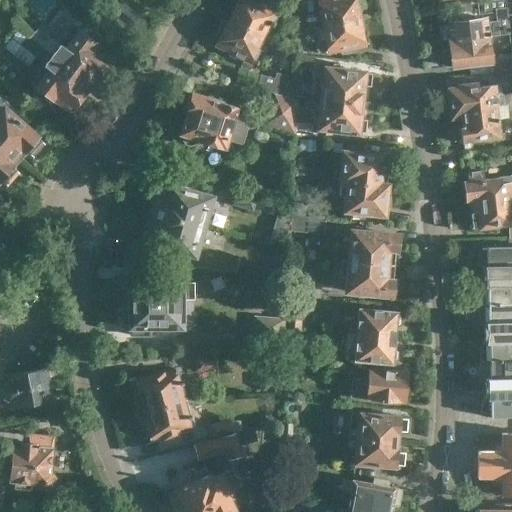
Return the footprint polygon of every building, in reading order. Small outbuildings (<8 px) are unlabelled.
[(230,18),(262,35),(269,22),(272,23),(282,4),(274,0),(268,0),(267,4),(263,2),(263,0),(238,0),(236,4),(232,5),(230,10),(232,15),(230,18)] [(324,25),(359,19),(358,14),(361,12),(360,8),(357,6),(355,0),(318,0),(317,0),(319,10),(322,10),(324,25)] [(509,36),(508,28),(506,12),(507,12),(506,4),(505,0),(504,0),(477,4),(478,14),(494,13),(496,22),(487,23),(486,19),(448,25),(451,43),(488,37),(509,34),(509,36)] [(250,68),(259,50),(266,38),(262,36),(262,35),(230,18),(228,23),(223,24),(221,28),(223,33),(216,45),(227,51),(226,51),(231,54),(231,55),(236,58),(237,55),(244,59),(241,64),(236,80),(274,93),(296,100),(297,82),(288,81),(288,77),(276,73),(274,79),(261,75),(248,72),(250,68)] [(324,25),(313,27),(317,52),(340,48),(341,54),(353,52),(352,46),(364,44),(362,31),(364,29),(363,24),(360,23),(359,19),(324,25)] [(102,59),(109,49),(81,27),(64,49),(39,29),(30,37),(86,80),(93,70),(101,73),(105,68),(104,65),(106,62),(102,59)] [(86,80),(30,37),(20,45),(50,69),(37,86),(52,98),(49,102),(62,111),(68,104),(72,107),(75,103),(78,104),(83,97),(78,90),(86,80)] [(511,61),(511,52),(511,53),(491,56),(488,37),(451,43),(452,50),(450,50),(450,51),(445,52),(441,55),(443,66),(446,67),(453,66),(454,67),(469,65),(470,75),(511,69),(511,61)] [(0,54),(0,78),(13,89),(24,77),(2,57),(0,54)] [(311,56),(298,54),(297,67),(311,67),(311,56)] [(339,69),(326,68),(325,68),(322,98),(360,102),(362,85),(370,86),(371,74),(364,73),(364,72),(339,69)] [(13,89),(0,78),(0,142),(17,158),(24,150),(33,157),(43,145),(35,138),(36,136),(4,107),(16,93),(13,89)] [(477,87),(476,82),(456,85),(456,87),(447,88),(450,119),(461,118),(461,119),(480,115),(479,108),(511,103),(511,93),(496,96),(495,85),(477,87)] [(295,134),(295,122),(296,100),(274,93),(264,125),(282,130),(295,134)] [(244,144),(249,128),(245,127),(247,120),(237,117),(240,107),(195,94),(194,95),(189,96),(186,107),(189,110),(182,133),(186,134),(185,137),(186,144),(193,146),(198,143),(199,138),(228,147),(230,140),(244,144)] [(318,128),(333,130),(357,133),(357,132),(365,133),(367,119),(359,118),(360,102),(322,98),(318,128)] [(511,117),(511,103),(479,108),(480,115),(461,119),(462,126),(461,126),(461,127),(451,128),(453,142),(463,141),(463,143),(500,139),(498,120),(511,117)] [(295,122),(295,134),(312,135),(312,123),(295,122)] [(295,134),(282,130),(282,133),(280,132),(280,139),(282,140),(282,154),(294,154),(295,134)] [(0,142),(0,179),(6,185),(17,173),(9,166),(17,158),(0,142)] [(340,182),(387,188),(389,170),(380,169),(381,157),(356,154),(357,147),(345,145),(344,153),(343,153),(340,182)] [(511,174),(510,175),(511,183),(499,185),(498,178),(481,180),(480,172),(468,173),(469,182),(465,183),(466,184),(462,187),(463,195),(467,199),(468,200),(474,199),(474,206),(479,205),(479,201),(511,196),(511,174)] [(387,188),(340,182),(338,198),(346,199),(345,211),(346,211),(345,218),(358,220),(359,212),(384,215),(385,202),(389,199),(390,192),(387,188)] [(154,196),(149,211),(206,228),(206,227),(211,211),(208,210),(212,197),(168,184),(164,196),(160,195),(159,198),(154,196)] [(253,211),(257,196),(235,189),(230,205),(253,211)] [(479,229),(511,224),(511,217),(511,209),(511,196),(479,201),(479,205),(474,206),(476,214),(469,215),(471,228),(479,227),(479,229)] [(206,228),(149,211),(145,226),(150,228),(149,231),(154,232),(150,243),(195,256),(195,255),(204,258),(208,246),(208,245),(207,245),(212,229),(206,227),(206,228)] [(325,235),(326,219),(291,216),(289,231),(325,235)] [(397,236),(353,232),(351,232),(349,262),(394,266),(397,236)] [(195,256),(192,267),(236,271),(240,255),(208,246),(204,258),(195,255),(195,256)] [(511,247),(481,249),(481,250),(477,254),(477,265),(482,267),(482,276),(511,275),(511,247)] [(394,266),(349,262),(346,292),(392,296),(394,266)] [(511,275),(482,276),(482,286),(478,290),(478,305),(511,304),(511,275)] [(194,300),(194,283),(181,283),(182,282),(130,281),(129,309),(122,309),(122,324),(129,324),(129,328),(131,328),(131,335),(149,336),(149,327),(181,328),(182,300),(194,300)] [(320,298),(321,285),(297,282),(295,296),(320,298)] [(511,304),(478,305),(479,320),(483,323),(483,333),(511,332),(511,304)] [(358,308),(355,334),(395,338),(396,326),(400,324),(401,318),(397,314),(397,312),(358,308)] [(283,349),(285,318),(253,316),(250,346),(283,349)] [(287,327),(301,328),(301,318),(288,317),(287,327)] [(300,340),(301,328),(287,327),(286,340),(300,340)] [(511,332),(483,333),(484,342),(479,347),(479,362),(511,360),(511,332)] [(392,363),(392,362),(397,358),(398,352),(394,349),(395,338),(355,334),(346,333),(343,359),(392,363)] [(217,373),(218,358),(195,357),(195,372),(217,373)] [(511,360),(479,362),(480,377),(484,380),(484,389),(511,387),(511,360)] [(353,375),(354,367),(342,365),(341,374),(353,375)] [(51,401),(44,367),(3,376),(5,384),(2,384),(0,387),(0,394),(1,398),(5,401),(8,401),(10,410),(51,401)] [(405,403),(408,371),(368,367),(367,380),(352,379),(350,398),(405,403)] [(139,411),(186,399),(178,369),(163,373),(162,371),(147,375),(148,376),(136,379),(139,392),(134,393),(139,411)] [(511,387),(484,389),(485,398),(480,400),(481,414),(485,416),(485,417),(511,416),(511,387)] [(194,429),(186,399),(139,411),(144,429),(148,428),(152,440),(163,437),(163,439),(178,435),(178,433),(194,429)] [(353,437),(398,442),(399,431),(407,432),(408,419),(400,419),(400,416),(358,412),(358,415),(350,414),(349,427),(348,437),(353,437)] [(212,439),(234,433),(236,433),(243,431),(240,421),(231,420),(230,418),(208,424),(212,439)] [(281,433),(292,434),(292,424),(282,423),(281,433)] [(16,433),(1,432),(0,431),(0,446),(11,448),(8,481),(14,482),(13,488),(31,490),(32,484),(36,484),(40,490),(48,490),(54,485),(55,478),(48,470),(52,437),(38,435),(38,433),(28,433),(28,434),(16,433)] [(234,433),(212,439),(193,444),(198,460),(225,453),(228,461),(243,456),(236,433),(234,433)] [(292,444),(292,434),(281,433),(280,443),(292,444)] [(511,433),(501,434),(501,445),(495,445),(495,451),(477,451),(477,477),(494,477),(495,483),(501,483),(501,496),(511,496),(511,433)] [(397,452),(398,442),(353,437),(348,437),(347,446),(355,448),(353,464),(396,468),(396,465),(404,465),(405,453),(397,452)] [(303,466),(302,479),(317,480),(318,467),(303,466)] [(226,492),(239,486),(230,469),(211,479),(205,467),(188,477),(187,476),(185,477),(180,474),(175,477),(173,483),(176,490),(173,492),(175,495),(172,500),(175,505),(180,505),(182,509),(185,508),(187,511),(229,511),(234,510),(226,492)] [(346,511),(350,511),(388,511),(390,505),(398,506),(400,490),(393,489),(393,488),(387,487),(387,482),(373,479),(373,484),(351,481),(351,482),(341,480),(339,491),(349,493),(346,511)]
